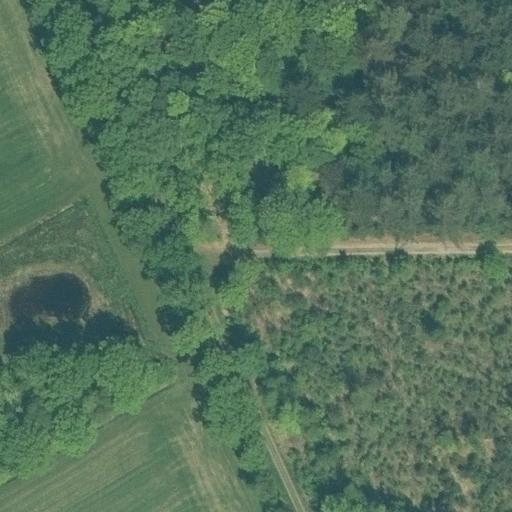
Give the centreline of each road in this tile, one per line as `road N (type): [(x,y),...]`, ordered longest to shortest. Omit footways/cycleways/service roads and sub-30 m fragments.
road 1 (track): [(69,0),(298,511)]
road 2 (track): [(511,258),(176,258)]
